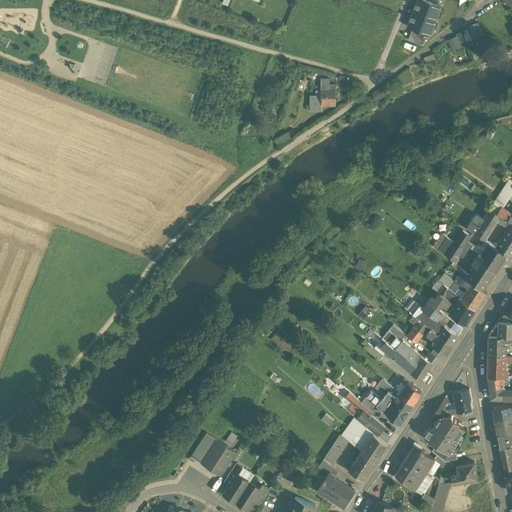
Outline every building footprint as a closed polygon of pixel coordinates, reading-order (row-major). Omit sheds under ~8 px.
[(416,3),(413,11),(435,20),(441,5),(439,4),(427,0),(418,0),(417,4),(416,3)] [(411,20),(409,27),(413,28),(428,34),(430,35),(435,20),(413,11),(410,19),(411,20)] [(473,37),(483,33),(478,23),(469,27),(473,37)] [(428,34),(413,28),(408,39),(423,45),(428,34)] [(467,41),(471,39),(467,29),(463,31),(467,41)] [(476,58),(485,55),(481,46),(473,49),(476,58)] [(435,58),(434,53),(424,57),(426,62),(435,58)] [(329,84),(321,84),(321,95),(311,95),(311,110),(322,110),(322,105),(336,105),(336,84),(329,84)] [(511,180),(509,179),(500,193),(507,198),(511,190),(511,180)] [(499,194),(489,207),(497,212),(502,206),(507,199),(499,194)] [(511,213),(502,206),(497,212),(501,214),(511,222),(511,221),(511,213)] [(497,212),(489,207),(483,218),(494,225),(498,219),(501,214),(497,212)] [(511,222),(501,214),(498,219),(509,226),(511,222)] [(475,216),(468,227),(474,232),(482,220),(475,216)] [(494,225),(483,218),(482,220),(474,232),(485,238),(494,225)] [(509,226),(496,246),(506,252),(510,255),(511,252),(511,221),(511,222),(509,226)] [(471,235),(463,228),(454,242),(463,247),(468,240),(471,235)] [(451,240),(443,252),(446,254),(454,242),(451,240)] [(482,245),(474,244),(468,240),(463,247),(462,248),(467,252),(471,254),(476,257),(479,252),(482,254),(486,247),(482,245)] [(463,247),(454,242),(446,254),(455,260),(462,248),(463,247)] [(496,246),(490,242),(486,247),(482,254),(479,252),(476,257),(495,270),(498,265),(500,264),(501,263),(502,261),(502,259),(506,252),(496,246)] [(495,270),(476,257),(471,264),(474,265),(467,276),(483,288),(488,281),(489,280),(490,279),(491,277),(491,275),(495,270)] [(467,272),(458,265),(456,267),(461,271),(465,274),(467,272)] [(461,271),(454,281),(460,286),(463,281),(469,286),(462,298),(475,309),(487,291),(483,288),(467,276),(465,274),(461,271)] [(451,284),(449,287),(450,288),(455,292),(455,293),(460,286),(454,281),(451,284)] [(437,295),(434,299),(441,303),(446,295),(450,288),(449,287),(446,285),(444,284),(437,295)] [(455,292),(450,288),(446,295),(455,302),(459,296),(455,293),(455,292)] [(455,302),(450,311),(467,322),(475,309),(462,298),(459,296),(455,302)] [(416,302),(412,298),(405,307),(409,311),(416,302)] [(446,323),(438,318),(443,312),(429,301),(424,307),(427,310),(421,318),(429,324),(432,327),(432,328),(439,333),(453,342),(459,333),(446,324),(446,323)] [(362,302),(357,309),(367,316),(372,308),(362,302)] [(416,302),(409,311),(410,311),(420,319),(421,318),(427,310),(424,307),(417,302),(416,302)] [(511,310),(510,313),(505,310),(498,320),(499,320),(511,320),(511,310)] [(420,319),(410,311),(406,315),(417,323),(420,319)] [(429,324),(421,318),(420,319),(417,323),(413,329),(421,334),(429,324)] [(511,320),(499,320),(499,324),(495,324),(489,334),(511,335),(511,320)] [(406,333),(393,323),(387,331),(400,341),(401,339),(406,333)] [(421,334),(413,329),(408,335),(416,341),(421,334)] [(400,341),(387,331),(382,337),(394,347),(395,348),(400,341)] [(453,342),(439,333),(432,343),(446,352),(453,342)] [(511,335),(489,334),(489,342),(506,343),(506,340),(511,340),(511,335)] [(394,347),(382,337),(378,342),(387,350),(390,353),(394,347)] [(432,361),(401,339),(400,341),(395,348),(417,365),(426,371),(432,361)] [(383,354),(368,342),(364,346),(379,359),(383,354)] [(387,350),(378,342),(374,346),(383,354),(387,350)] [(506,343),(489,342),(488,354),(506,355),(506,345),(506,343)] [(395,348),(394,347),(390,353),(413,371),(417,365),(395,348)] [(506,355),(488,354),(488,375),(505,375),(506,361),(506,355)] [(426,371),(417,365),(413,371),(412,372),(421,378),(426,371)] [(432,375),(426,371),(421,378),(427,382),(432,375)] [(488,375),(491,398),(501,398),(500,395),(504,395),(502,382),(511,382),(511,375),(505,375),(488,375)] [(384,378),(376,387),(385,394),(388,390),(396,396),(400,391),(384,378)] [(421,391),(408,380),(406,384),(401,392),(413,403),(421,391)] [(511,382),(502,382),(504,395),(500,395),(501,398),(511,398),(511,382)] [(469,388),(453,391),(457,411),(473,409),(469,388)] [(381,399),(371,389),(367,394),(377,404),(381,399)] [(396,396),(388,390),(385,394),(381,399),(377,404),(379,406),(386,412),(387,411),(393,402),(396,396)] [(361,401),(350,391),(345,397),(353,403),(348,410),(357,418),(358,418),(359,416),(359,415),(364,409),(366,411),(369,408),(361,401)] [(401,392),(400,391),(396,396),(393,402),(400,407),(399,408),(407,413),(413,403),(401,392)] [(377,404),(367,394),(361,401),(369,408),(373,412),(379,406),(377,404)] [(400,407),(393,402),(387,411),(400,422),(407,413),(399,408),(400,407)] [(448,408),(440,405),(434,413),(440,416),(442,416),(442,414),(448,408)] [(510,405),(493,407),(496,424),(511,420),(511,418),(511,416),(510,405)] [(366,411),(364,409),(359,415),(359,416),(366,421),(371,415),(366,411)] [(450,412),(442,414),(442,416),(440,416),(435,424),(435,426),(437,427),(436,429),(430,425),(424,434),(425,437),(436,444),(449,453),(451,450),(458,440),(457,439),(465,427),(458,423),(459,421),(453,417),(452,412),(450,412)] [(385,426),(371,415),(366,421),(379,432),(385,426)] [(355,425),(346,438),(349,440),(352,442),(361,430),(362,430),(366,425),(358,418),(357,418),(353,424),(355,425)] [(511,420),(496,424),(498,434),(511,431),(511,420)] [(237,450),(207,431),(190,458),(194,461),(196,458),(221,474),(237,450)] [(511,431),(498,434),(500,447),(511,445),(511,431)] [(373,432),(362,450),(376,461),(387,443),(373,432)] [(340,433),(323,458),(328,462),(332,465),(349,440),(346,438),(340,433)] [(425,450),(416,444),(406,458),(426,471),(434,460),(435,458),(434,458),(424,451),(425,450)] [(449,453),(436,444),(432,450),(437,454),(445,461),(457,458),(455,452),(451,450),(449,453)] [(511,445),(500,447),(505,474),(511,473),(511,445)] [(362,450),(350,468),(364,478),(376,461),(362,450)] [(445,461),(437,454),(434,458),(435,458),(434,460),(443,467),(445,461)] [(328,462),(323,458),(319,466),(324,469),(328,462)] [(426,471),(406,458),(395,475),(422,491),(432,475),(426,471)] [(474,461),(457,464),(459,473),(461,481),(478,477),(474,461)] [(236,462),(225,480),(230,483),(237,472),(238,473),(242,466),(236,462)] [(328,462),(324,469),(329,473),(330,471),(336,474),(339,470),(332,465),(328,462)] [(336,474),(330,471),(329,473),(318,489),(326,494),(327,494),(344,505),(355,490),(335,476),(336,474)] [(230,483),(225,490),(225,493),(236,500),(249,480),(238,473),(237,472),(230,483)] [(459,473),(451,474),(452,480),(453,483),(461,481),(459,473)] [(260,487),(249,480),(236,500),(248,508),(254,499),(261,488),(260,487)] [(270,487),(263,483),(260,487),(261,488),(254,499),(260,503),(270,487)] [(444,484),(437,486),(434,498),(432,506),(429,511),(442,511),(450,484),(449,483),(444,484)] [(421,498),(432,506),(434,498),(425,493),(421,498)] [(312,511),(316,504),(296,496),(289,511),(312,511)] [(390,511),(393,506),(381,501),(378,507),(389,511),(390,511)]
